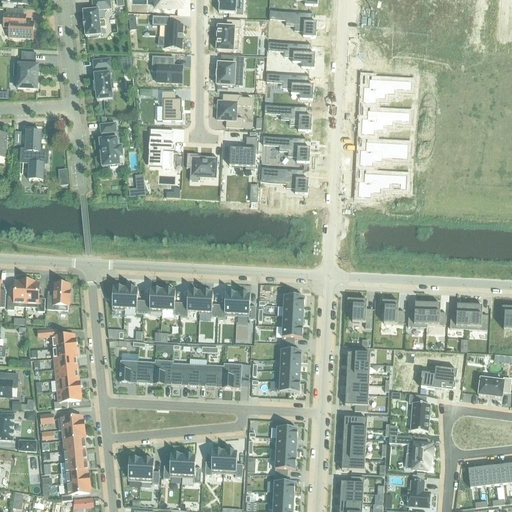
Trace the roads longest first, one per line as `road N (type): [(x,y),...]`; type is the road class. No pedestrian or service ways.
road 1 (residential): [(341,0),(327,276)]
road 2 (residential): [(88,267),(327,276)]
road 3 (residential): [(327,276),(511,285)]
road 4 (residential): [(105,439),(239,426),(244,409)]
road 5 (residential): [(100,402),(244,409)]
road 6 (residential): [(199,138),(200,0)]
road 7 (residential): [(327,276),(321,413)]
road 8 (residential): [(88,267),(100,402)]
road 9 (residential): [(507,0),(501,132)]
